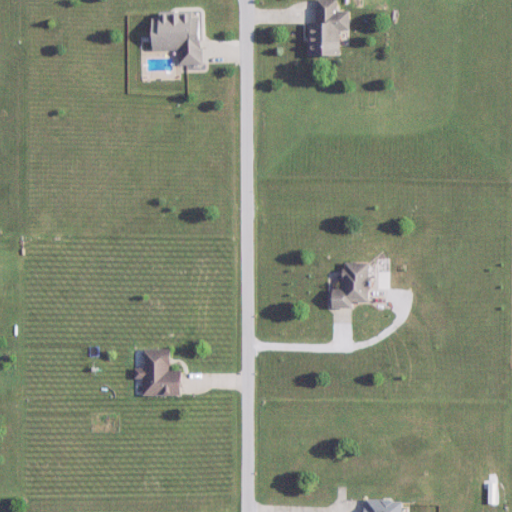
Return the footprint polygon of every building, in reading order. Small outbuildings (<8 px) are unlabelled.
[(308,25),(307,58),(339,58),(339,32),(349,32),(349,13),(337,12),(337,1),(317,0),(316,25),(308,25)] [(178,67),(201,66),(200,15),(150,16),(151,52),(178,52),(178,67)] [(351,304),(368,303),(368,263),(342,263),(342,289),(331,289),(331,309),(351,308),(351,304)] [(169,350),(144,350),(144,396),(180,396),(180,371),(169,371),(169,350)] [(403,511),(403,501),(364,500),(363,511),(403,511)]
